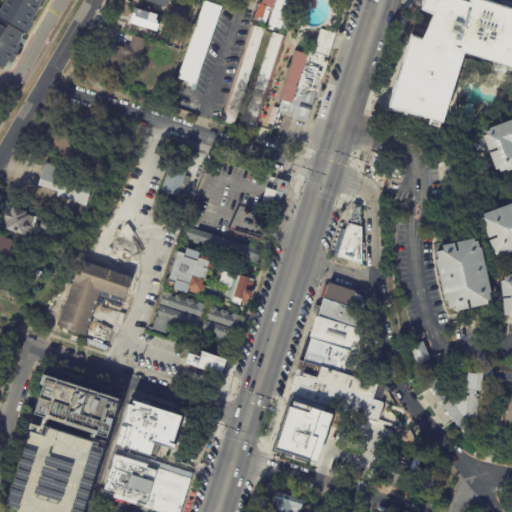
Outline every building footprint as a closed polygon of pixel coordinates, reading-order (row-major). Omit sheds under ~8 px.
[(0,8),(4,0),(41,0),(39,4),(40,5),(31,21),(32,22),(25,35),(22,33),(20,37),(21,38),(17,44),(21,47),(12,63),(8,61),(4,68),(0,65),(0,8)] [(285,0),(294,3),(285,30),(274,26),(273,30),(260,25),(260,24),(254,22),(260,4),(262,5),(263,0),(285,0)] [(511,15),(463,0),(446,0),(439,23),(476,35),(470,54),(511,68),(511,15)] [(222,7),(196,84),(176,78),(203,1),(222,7)] [(170,14),(173,6),(189,11),(186,19),(170,14)] [(130,19),(133,8),(148,12),(159,15),(154,31),(130,24),(132,19),(130,19)] [(254,26),(262,29),(231,124),(221,121),(251,25),(254,26)] [(319,28),(334,33),(326,59),(328,60),(318,93),(316,92),(306,123),(276,114),(280,100),(278,99),(294,50),(304,53),(307,42),(314,45),(319,28)] [(282,35),(251,130),(241,127),(272,32),(282,35)] [(416,32),(393,107),(435,120),(458,44),(416,32)] [(99,64),(106,41),(122,46),(123,44),(128,46),(131,35),(144,39),(140,53),(137,52),(135,59),(125,56),(120,71),(99,64)] [(511,118),(477,132),(494,176),(511,168),(511,149),(510,144),(511,143),(511,118)] [(54,150),(39,146),(43,133),(47,134),(48,131),(67,136),(62,152),(54,150)] [(47,163),(96,178),(87,205),(58,196),(59,192),(39,186),(46,163),(47,163)] [(189,176),(185,189),(179,187),(176,195),(160,189),(168,166),(185,172),(184,174),(189,176)] [(277,179),(274,189),(265,186),(255,214),(274,221),(287,182),(277,179)] [(511,202),(478,215),(494,258),(511,250),(511,202)] [(347,221),(353,203),(362,206),(357,224),(347,221)] [(22,209),(28,211),(27,214),(31,215),(30,216),(35,217),(30,233),(27,233),(26,235),(2,228),(8,211),(11,212),(13,207),(22,209)] [(204,212),(199,228),(193,226),(198,210),(204,212)] [(73,218),(78,221),(75,226),(70,223),(73,218)] [(362,226),(357,224),(347,221),(336,257),(363,263),(362,226)] [(56,239),(60,222),(72,225),(68,242),(56,239)] [(181,222),(247,245),(250,237),(263,242),(255,264),(176,236),(181,222)] [(0,253),(0,235),(14,241),(9,257),(0,253)] [(434,245),(478,237),(489,302),(446,310),(434,245)] [(175,243),(267,271),(252,312),(176,289),(162,284),(175,243)] [(128,278),(120,302),(98,294),(84,336),(56,326),(78,261),(128,278)] [(511,274),(498,276),(503,320),(511,319),(511,274)] [(327,281),(321,298),(316,315),(291,393),(380,421),(386,404),(371,399),(376,383),(342,372),(356,327),(362,309),(366,294),(327,281)] [(0,290),(10,293),(8,299),(0,296),(0,290)] [(164,290),(153,328),(167,332),(170,323),(197,331),(205,303),(164,290)] [(210,305),(201,332),(234,342),(242,315),(210,305)] [(421,341),(413,340),(414,328),(422,329),(421,341)] [(423,349),(427,359),(413,365),(405,348),(419,342),(423,349)] [(184,363),(221,376),(226,360),(200,351),(198,356),(187,353),(184,363)] [(511,381),(500,379),(502,365),(511,366),(511,381)] [(473,433),(467,437),(455,423),(427,382),(435,377),(452,402),(470,397),(470,395),(466,394),(467,389),(471,389),(471,388),(478,389),(478,395),(481,396),(474,432),(473,433)] [(44,378),(34,415),(106,436),(117,399),(44,378)] [(504,422),(505,417),(503,416),(505,405),(507,406),(509,394),(511,394),(511,428),(503,427),(504,422)] [(128,399),(99,495),(154,511),(179,511),(190,478),(145,464),(152,440),(172,446),(182,415),(128,399)] [(393,413),(389,425),(383,423),(387,411),(393,413)] [(29,433),(5,505),(16,508),(14,511),(80,511),(100,453),(89,450),(92,440),(48,425),(44,438),(29,433)] [(270,427),(263,450),(308,463),(317,440),(270,427)] [(441,479),(433,496),(402,483),(409,466),(441,479)] [(273,492),(271,500),(275,501),(272,511),(275,511),(298,511),(302,500),(273,492)] [(335,511),(328,509),(332,500),(338,502),(335,511)]
